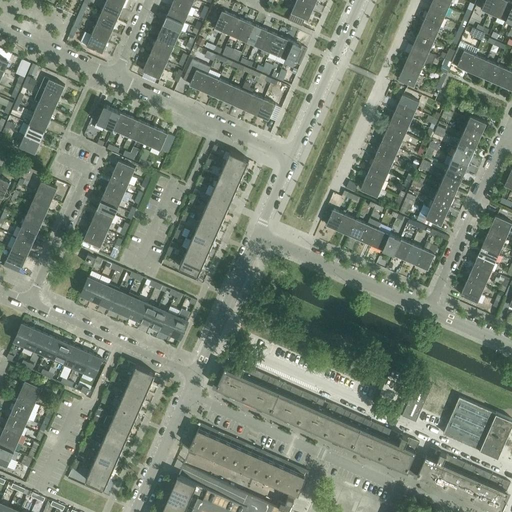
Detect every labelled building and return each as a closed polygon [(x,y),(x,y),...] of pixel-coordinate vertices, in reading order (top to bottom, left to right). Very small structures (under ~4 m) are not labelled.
[(122,7),(107,0),(102,12),(117,19),(122,7)] [(177,0),(173,0),(171,7),(188,14),(191,6),(177,0)] [(316,3),(308,0),(296,0),(295,4),(312,11),(316,3)] [(433,0),(432,0),(428,11),(444,18),(449,7),(433,0)] [(482,9),(490,12),(495,0),(485,0),(482,8),(482,9)] [(504,0),(495,0),(490,12),(498,16),(504,0)] [(504,0),(498,16),(495,21),(503,25),(506,19),(511,4),(511,1),(508,0),(504,0)] [(312,11),(295,4),(292,12),(309,19),(312,11)] [(171,7),(168,14),(185,22),(188,14),(171,7)] [(215,27),(223,30),(230,13),(222,10),(215,27)] [(428,11),(423,22),(439,29),(444,18),(428,11)] [(117,19),(102,12),(97,23),(113,30),(117,19)] [(239,17),(230,13),(223,30),(231,34),(239,17)] [(168,14),(164,22),(181,29),(185,22),(168,14)] [(247,20),(239,17),(231,34),(239,37),(247,20)] [(254,24),(247,20),(239,37),(247,41),(254,24)] [(164,22),(161,30),(178,37),(181,29),(164,22)] [(423,22),(418,33),(434,40),(439,29),(423,22)] [(113,30),(97,23),(92,34),(108,41),(113,30)] [(262,27),(254,24),(247,41),(255,44),(262,27)] [(270,30),(262,27),(255,44),(263,48),(270,30)] [(476,29),(473,36),(482,39),(484,35),(485,33),(482,32),(476,29)] [(161,30),(157,38),(174,46),(178,37),(161,30)] [(278,34),(270,30),(263,48),(270,51),(278,34)] [(418,33),(413,44),(429,51),(434,40),(418,33)] [(108,41),(92,34),(87,45),(103,52),(108,41)] [(286,37),(278,34),(270,51),(278,54),(286,37)] [(293,41),(286,37),(278,54),(286,58),(293,41)] [(157,38),(153,46),(171,54),(174,46),(157,38)] [(302,44),(293,41),(286,58),(294,61),(302,44)] [(424,62),(429,51),(413,44),(408,55),(424,62)] [(153,46),(150,54),(167,61),(171,54),(153,46)] [(454,56),(451,61),(458,64),(464,49),(458,46),(456,51),(454,56)] [(447,54),(445,58),(451,61),(454,56),(456,51),(450,48),(447,54)] [(457,65),(469,70),(476,54),(464,49),(458,64),(457,65)] [(150,54),(147,62),(164,69),(167,61),(150,54)] [(487,59),(476,54),(469,70),(480,75),(487,59)] [(419,74),(424,62),(408,55),(403,67),(419,74)] [(0,56),(0,65),(6,68),(9,60),(0,56)] [(451,61),(445,58),(443,64),(449,66),(451,61)] [(498,64),(487,59),(480,75),(491,80),(498,64)] [(160,77),(164,69),(147,62),(143,70),(160,77)] [(498,64),(491,80),(502,85),(509,69),(498,64)] [(414,85),(419,74),(403,67),(398,78),(414,85)] [(190,84),(201,89),(208,73),(197,68),(190,84)] [(511,70),(509,69),(502,85),(511,89),(511,70)] [(219,78),(208,73),(201,89),(212,94),(219,78)] [(49,78),(44,89),(60,96),(65,85),(49,78)] [(230,83),(219,78),(212,94),(223,99),(230,83)] [(242,88),(230,83),(223,99),(235,104),(242,88)] [(253,93),(242,88),(235,104),(246,109),(253,93)] [(60,96),(44,89),(39,101),(55,108),(60,96)] [(264,98),(253,93),(246,109),(257,114),(264,98)] [(403,93),(399,101),(416,109),(420,101),(403,93)] [(276,103),(264,98),(257,114),(269,119),(276,103)] [(55,108),(39,101),(35,112),(50,119),(55,108)] [(399,101),(396,109),(413,117),(416,109),(399,101)] [(97,121),(105,125),(113,108),(105,104),(97,121)] [(121,111),(113,108),(105,125),(113,128),(121,111)] [(454,112),(445,108),(443,112),(452,116),(454,112)] [(396,109),(392,117),(409,125),(413,117),(396,109)] [(129,115),(121,111),(113,128),(121,132),(129,115)] [(50,119),(35,112),(30,123),(45,130),(50,119)] [(471,114),(467,123),(483,130),(487,121),(471,114)] [(137,118),(129,115),(121,132),(129,135),(137,118)] [(392,117),(389,125),(406,133),(409,125),(392,117)] [(145,122),(137,118),(129,135),(137,139),(145,122)] [(460,120),(457,127),(464,130),(463,131),(479,138),(483,130),(467,123),(460,120)] [(153,125),(145,122),(137,139),(145,142),(153,125)] [(45,130),(30,123),(25,134),(41,141),(45,130)] [(160,129),(153,125),(145,142),(153,146),(160,129)] [(389,125),(385,133),(402,140),(406,133),(389,125)] [(168,132),(160,129),(153,146),(161,149),(168,132)] [(479,138),(463,131),(460,140),(475,147),(479,138)] [(385,133),(382,141),(399,148),(402,140),(385,133)] [(41,141),(25,134),(20,146),(36,153),(41,141)] [(475,147),(460,140),(456,148),(471,155),(475,147)] [(382,141),(378,149),(395,156),(399,148),(382,141)] [(439,146),(430,142),(428,146),(437,150),(439,146)] [(471,155),(456,148),(452,157),(468,163),(471,155)] [(378,149),(375,156),(392,164),(395,156),(378,149)] [(249,159),(230,151),(226,160),(245,168),(249,159)] [(375,156),(371,164),(388,172),(392,164),(375,156)] [(468,163),(452,157),(448,165),(464,172),(468,163)] [(119,159),(115,167),(131,174),(135,166),(119,159)] [(432,163),(423,159),(421,163),(430,167),(432,163)] [(245,168),(226,160),(222,169),(241,177),(245,168)] [(371,164),(368,173),(385,180),(388,172),(371,164)] [(464,172),(448,165),(445,173),(460,180),(464,172)] [(115,167),(112,176),(128,183),(131,174),(115,167)] [(237,186),(241,177),(222,169),(218,178),(237,186)] [(368,173),(364,180),(381,188),(385,180),(368,173)] [(460,180),(445,173),(441,182),(457,189),(460,180)] [(10,181),(0,176),(0,195),(3,197),(10,181)] [(128,183),(112,176),(108,184),(124,191),(128,183)] [(237,186),(218,178),(215,187),(233,195),(237,186)] [(42,180),(37,192),(52,199),(58,187),(42,180)] [(378,196),(381,188),(364,180),(361,188),(378,196)] [(457,189),(441,182),(437,190),(453,197),(457,189)] [(124,191),(108,184),(105,191),(121,198),(124,191)] [(233,195),(215,187),(211,195),(230,204),(233,195)] [(453,197),(437,190),(434,198),(450,205),(453,197)] [(121,198),(105,191),(101,199),(117,206),(121,198)] [(52,199),(37,192),(32,203),(48,210),(52,199)] [(230,204),(211,195),(207,204),(226,212),(230,204)] [(450,205),(434,198),(430,207),(446,214),(450,205)] [(117,206),(101,199),(98,207),(114,214),(117,206)] [(48,210),(32,203),(27,215),(42,222),(48,210)] [(226,212),(207,204),(203,213),(222,221),(226,212)] [(114,214),(98,207),(94,215),(110,222),(114,214)] [(446,214),(430,207),(426,216),(442,223),(446,214)] [(326,224),(338,229),(345,213),(333,208),(326,224)] [(222,221),(203,213),(199,222),(218,230),(222,221)] [(356,218),(345,213),(338,229),(349,234),(356,218)] [(42,222),(27,215),(22,225),(38,232),(42,222)] [(110,222),(94,215),(91,222),(107,229),(110,222)] [(511,221),(496,215),(492,223),(509,230),(511,223),(511,221)] [(368,223),(356,218),(349,234),(361,239),(368,223)] [(107,229),(91,222),(88,230),(104,237),(107,229)] [(218,230),(199,222),(195,231),(214,239),(218,230)] [(372,244),(379,228),(368,223),(361,239),(372,244)] [(492,223),(489,231),(506,238),(509,230),(492,223)] [(38,232),(22,225),(17,237),(32,244),(38,232)] [(389,233),(379,228),(372,244),(383,249),(389,233)] [(444,234),(438,231),(432,228),(429,235),(435,237),(436,235),(442,238),(444,234)] [(100,246),(104,237),(88,230),(84,239),(100,246)] [(210,248),(214,239),(195,231),(191,239),(210,248)] [(489,231),(485,239),(502,246),(506,238),(489,231)] [(401,238),(389,233),(383,249),(394,254),(401,238)] [(32,244),(17,237),(12,248),(28,255),(32,244)] [(412,243),(401,238),(394,254),(405,259),(412,243)] [(206,256),(210,248),(191,239),(187,248),(206,256)] [(485,239),(482,246),(499,254),(502,246),(485,239)] [(428,269),(435,253),(438,246),(426,241),(423,248),(416,264),(428,269)] [(423,248),(412,243),(405,259),(416,264),(423,248)] [(482,246),(478,254),(495,262),(499,254),(482,246)] [(28,255),(12,248),(7,259),(23,266),(28,255)] [(206,256),(187,248),(184,257),(202,265),(206,256)] [(96,257),(88,254),(84,262),(92,265),(93,265),(94,262),(96,257)] [(478,254),(475,262),(492,270),(495,262),(478,254)] [(198,275),(202,265),(184,257),(180,266),(198,275)] [(475,262),(471,270),(488,277),(492,270),(475,262)] [(471,270),(468,278),(485,285),(488,277),(471,270)] [(87,278),(80,295),(90,299),(98,282),(87,278)] [(468,278),(464,286),(481,293),(485,285),(468,278)] [(98,282),(90,299),(100,304),(107,287),(98,282)] [(478,301),(481,293),(464,286),(461,294),(478,301)] [(107,287),(100,304),(110,308),(117,291),(107,287)] [(117,291),(110,308),(120,313),(127,295),(117,291)] [(127,295),(120,313),(130,317),(137,300),(127,295)] [(137,300),(130,317),(139,321),(147,304),(137,300)] [(147,304),(139,321),(149,326),(157,308),(147,304)] [(157,308),(149,326),(159,330),(167,313),(157,308)] [(167,313),(159,330),(169,334),(177,317),(167,313)] [(177,317),(169,334),(179,339),(187,322),(177,317)] [(22,323),(15,340),(25,344),(33,327),(22,323)] [(33,327),(25,344),(35,349),(42,332),(33,327)] [(42,332),(35,349),(45,353),(52,336),(42,332)] [(52,336),(45,353),(55,358),(62,340),(52,336)] [(62,340),(55,358),(65,362),(72,345),(62,340)] [(72,345),(65,362),(74,366),(82,349),(72,345)] [(82,349),(74,366),(84,371),(92,353),(82,349)] [(92,353),(84,371),(95,375),(102,358),(92,353)] [(325,400),(298,388),(250,367),(247,375),(243,373),(246,365),(230,358),(218,386),(409,470),(417,453),(415,453),(420,442),(403,434),(399,442),(395,440),(399,432),(329,402),(326,410),(321,408),(325,400)] [(155,372),(137,364),(133,373),(151,381),(155,372)] [(147,390),(151,381),(133,373),(129,382),(147,390)] [(418,378),(402,414),(416,420),(432,384),(418,378)] [(25,379),(22,387),(39,395),(42,387),(25,379)] [(144,399),(147,390),(129,382),(125,391),(144,399)] [(22,387),(18,395),(36,402),(39,395),(22,387)] [(144,399),(125,391),(121,400),(140,408),(144,399)] [(18,395),(15,403),(32,410),(36,402),(18,395)] [(511,418),(460,396),(446,426),(443,432),(498,457),(511,425),(511,418)] [(136,417),(140,408),(121,400),(117,409),(136,417)] [(15,403),(11,411),(28,419),(32,410),(15,403)] [(132,425),(136,417),(117,409),(113,417),(132,425)] [(11,411),(8,419),(25,427),(28,419),(11,411)] [(128,434),(132,425),(113,417),(109,426),(128,434)] [(25,427),(8,419),(5,427),(22,434),(25,427)] [(128,434),(109,426),(105,435),(124,443),(128,434)] [(22,434),(5,427),(1,435),(18,442),(22,434)] [(305,475),(241,447),(199,428),(189,450),(295,496),(305,475)] [(18,442),(1,435),(0,437),(0,444),(14,451),(18,442)] [(124,443),(105,435),(101,444),(120,452),(124,443)] [(14,451),(0,444),(0,453),(11,458),(14,451)] [(120,452),(101,444),(98,452),(117,461),(120,452)] [(511,482),(457,458),(451,455),(447,463),(444,461),(447,453),(430,446),(425,457),(423,456),(416,473),(498,509),(511,482)] [(117,461),(98,452),(94,461),(113,469),(117,461)] [(11,458),(0,453),(0,462),(8,466),(11,458)] [(113,469),(94,461),(90,470),(109,478),(113,469)] [(289,510),(277,504),(263,498),(262,498),(236,487),(183,463),(178,474),(175,482),(173,485),(170,492),(169,495),(166,500),(165,503),(164,506),(161,511),(288,511),(289,510)] [(105,488),(109,478),(90,470),(86,479),(105,488)] [(279,500),(277,504),(289,510),(294,499),(288,496),(286,501),(285,502),(279,500)] [(0,502),(0,511),(7,511),(10,507),(0,502)]
